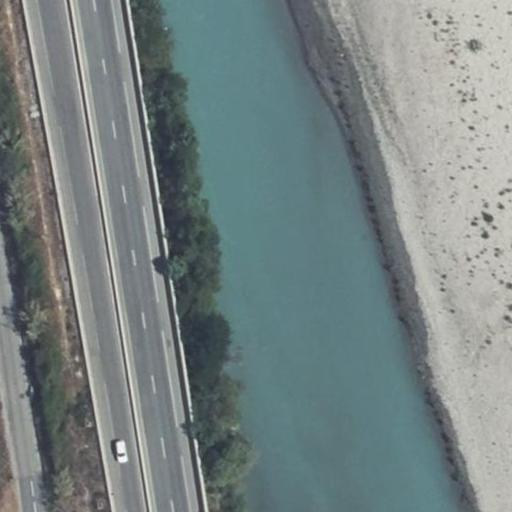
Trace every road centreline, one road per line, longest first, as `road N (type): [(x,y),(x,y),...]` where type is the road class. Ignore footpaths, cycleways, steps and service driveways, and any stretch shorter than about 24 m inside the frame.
road 1 (trunk): [(49,0),(135,511)]
road 2 (trunk): [(171,511),(96,0)]
road 3 (unclassified): [(0,308),(33,511)]
